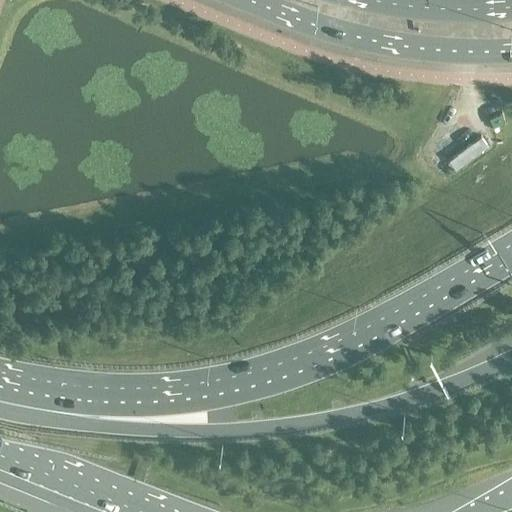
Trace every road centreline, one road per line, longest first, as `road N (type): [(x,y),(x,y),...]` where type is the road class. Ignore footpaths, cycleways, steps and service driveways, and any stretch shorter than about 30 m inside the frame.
road 1 (trunk): [(511,253),(350,350),(270,385),(171,403),(62,399)]
road 2 (trunk): [(511,358),(414,400),(277,427),(205,431),(62,399)]
road 3 (tertiary): [(242,0),(320,31),(421,51),(511,54)]
road 4 (primary): [(0,460),(128,511)]
